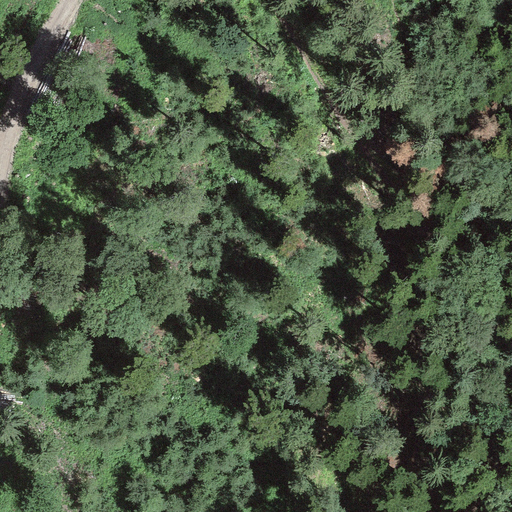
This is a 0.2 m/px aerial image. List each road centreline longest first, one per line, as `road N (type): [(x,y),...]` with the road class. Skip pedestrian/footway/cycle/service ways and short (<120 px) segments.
road 1 (track): [(0,175),(32,88),(85,0)]
road 2 (track): [(411,122),(511,197)]
